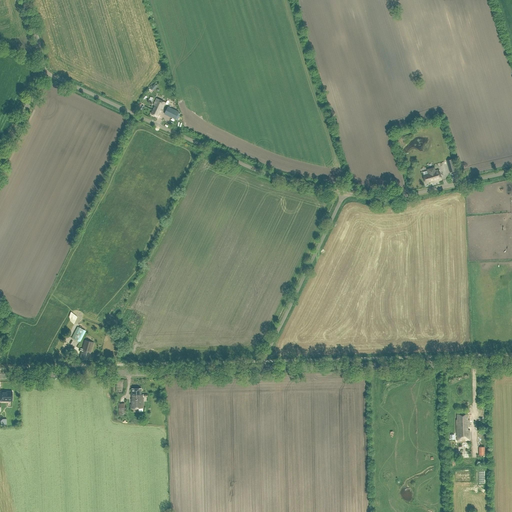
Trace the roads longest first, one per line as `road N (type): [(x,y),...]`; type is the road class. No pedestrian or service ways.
road 1 (unclassified): [(344,193),(261,172),(43,72)]
road 2 (tertiary): [(0,376),(261,369)]
road 3 (tertiary): [(261,369),(511,361)]
road 4 (unclassified): [(261,369),(344,193)]
road 5 (unclassified): [(511,171),(395,198),(344,193)]
